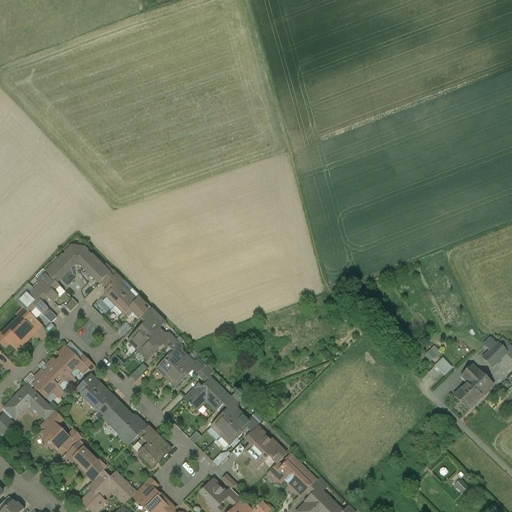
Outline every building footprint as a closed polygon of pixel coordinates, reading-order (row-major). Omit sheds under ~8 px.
[(69,245),(63,251),(66,255),(72,249),(73,249),(69,245)] [(66,255),(53,268),(50,265),(43,271),(47,274),(57,284),(74,266),(80,266),(99,285),(102,282),(109,275),(103,269),(84,250),(73,249),(72,249),(66,255)] [(112,271),(106,266),(103,269),(109,275),(112,271)] [(47,274),(36,285),(39,288),(35,292),(46,302),(48,300),(53,304),(59,298),(54,294),(60,287),(57,284),(47,274)] [(116,277),(113,280),(109,275),(102,282),(109,289),(105,293),(105,296),(116,306),(128,294),(119,285),(122,283),(116,277)] [(65,292),(60,287),(54,294),(59,298),(65,292)] [(35,292),(31,296),(28,293),(18,304),(24,310),(31,317),(37,311),(41,315),(42,315),(48,309),(43,305),(46,302),(35,292)] [(137,303),(128,294),(116,306),(124,314),(126,317),(129,317),(133,313),(140,321),(147,314),(143,309),(145,306),(139,301),(137,303)] [(73,301),(66,308),(70,313),(78,306),(73,301)] [(124,314),(116,306),(111,311),(113,312),(120,319),(124,314)] [(57,319),(48,309),(42,315),(51,324),(57,319)] [(146,326),(144,329),(141,329),(128,342),(138,351),(159,330),(166,323),(152,309),(147,314),(140,321),(146,326)] [(31,317),(24,310),(17,317),(20,320),(21,319),(35,333),(41,327),(35,321),(31,317)] [(41,315),(37,311),(31,317),(35,321),(36,321),(41,315)] [(20,320),(3,337),(17,351),(35,333),(21,319),(20,320)] [(169,335),(166,338),(159,330),(138,351),(148,361),(160,348),(160,345),(163,343),(168,349),(175,342),(169,335)] [(483,346),(489,352),(497,345),(490,338),(483,346)] [(511,348),(502,339),(498,343),(508,353),(506,355),(511,360),(511,348)] [(169,357),(157,370),(166,379),(187,358),(179,351),(182,348),(175,342),(168,349),(174,354),(172,357),(169,357)] [(489,352),(482,359),(492,369),(506,355),(508,353),(498,343),(497,345),(489,352)] [(80,361),(66,347),(61,353),(64,356),(57,362),(70,375),(76,369),(77,369),(83,374),(87,369),(88,369),(80,361)] [(424,356),(431,363),(441,353),(434,347),(424,356)] [(124,365),(114,355),(110,360),(120,370),(124,365)] [(95,368),(84,357),(80,361),(88,369),(87,369),(91,373),(95,368)] [(187,358),(166,379),(176,389),(188,376),(189,373),(191,371),(196,376),(198,375),(203,370),(197,363),(194,366),(187,358)] [(57,362),(54,359),(49,365),(52,368),(45,374),(58,387),(64,380),(71,386),(76,381),(70,375),(57,362)] [(444,377),(452,369),(443,359),(435,367),(442,375),(444,377)] [(145,363),(132,377),(137,382),(150,368),(145,363)] [(215,372),(208,365),(203,370),(198,375),(205,383),(215,372)] [(435,382),(442,375),(435,367),(428,374),(435,382)] [(474,367),(463,378),(468,383),(478,372),(474,367)] [(45,374),(42,371),(37,377),(40,380),(33,387),(46,399),(53,392),(59,398),(64,393),(58,387),(45,374)] [(468,383),(454,396),(469,411),(493,386),(478,372),(468,383)] [(91,376),(78,389),(84,395),(81,397),(89,404),(90,403),(97,410),(109,398),(110,397),(101,388),(100,389),(95,385),(97,382),(91,376)] [(230,399),(211,380),(202,389),(200,387),(197,390),(196,389),(185,400),(194,409),(200,404),(204,404),(206,401),(217,412),(223,406),(230,399)] [(55,412),(28,386),(5,409),(15,420),(30,405),(33,405),(47,420),(55,412)] [(109,398),(97,410),(105,417),(116,405),(109,398)] [(224,414),(211,427),(221,436),(242,415),(234,408),(237,406),(230,399),(223,406),(229,412),(227,414),(224,414)] [(105,417),(103,418),(108,423),(121,410),(116,405),(105,417)] [(139,424),(123,408),(121,410),(108,423),(109,424),(111,422),(123,434),(120,438),(129,447),(139,436),(147,428),(143,424),(139,424)] [(64,421),(55,412),(47,420),(40,427),(47,433),(43,437),(49,442),(49,446),(52,445),(58,451),(61,448),(68,454),(78,444),(82,439),(73,430),(67,436),(64,433),(64,430),(61,430),(58,427),(64,421)] [(242,415),(221,436),(230,446),(243,433),(243,431),(245,428),(251,434),(257,428),(258,427),(251,421),(249,423),(242,415)] [(13,426),(4,416),(0,420),(0,431),(4,436),(13,426)] [(147,428),(139,436),(144,441),(152,432),(147,428)] [(251,434),(246,440),(251,445),(263,433),(257,428),(251,434)] [(144,441),(141,444),(151,455),(145,461),(153,468),(170,451),(152,432),(144,441)] [(271,442),(263,433),(251,445),(244,452),(252,460),(250,462),(257,470),(267,460),(264,458),(266,456),(269,456),(277,465),(278,464),(287,455),(272,441),(271,442)] [(68,454),(66,456),(77,467),(79,465),(88,474),(98,463),(78,444),(68,454)] [(316,482),(290,456),(286,461),(288,462),(282,469),(278,464),(277,465),(271,471),(277,476),(275,478),(275,483),(280,483),(282,481),(283,482),(285,480),(294,490),(293,490),(301,498),(305,494),(316,482)] [(104,472),(88,488),(92,492),(81,503),(90,511),(95,511),(105,503),(101,499),(112,487),(121,496),(118,499),(125,505),(133,497),(136,493),(116,473),(111,479),(104,473),(104,472)] [(236,485),(227,476),(222,481),(230,489),(231,490),(236,485)] [(316,482),(305,494),(310,499),(318,490),(321,492),(328,485),(320,478),(316,482)] [(226,494),(213,481),(200,494),(216,510),(227,499),(229,497),(226,494)] [(469,489),(460,481),(455,486),(463,495),(469,489)] [(150,495),(142,487),(136,493),(133,497),(147,511),(174,511),(175,511),(154,491),(150,495)] [(231,490),(230,489),(226,494),(229,497),(227,499),(235,507),(242,501),(231,490)] [(340,511),(321,492),(318,490),(310,499),(306,503),(307,504),(299,511),(340,511)] [(235,507),(230,511),(250,511),(252,511),(242,501),(235,507)] [(3,511),(22,511),(24,511),(18,505),(16,506),(13,502),(3,511)] [(269,511),(271,511),(262,502),(253,511),(269,511)]
